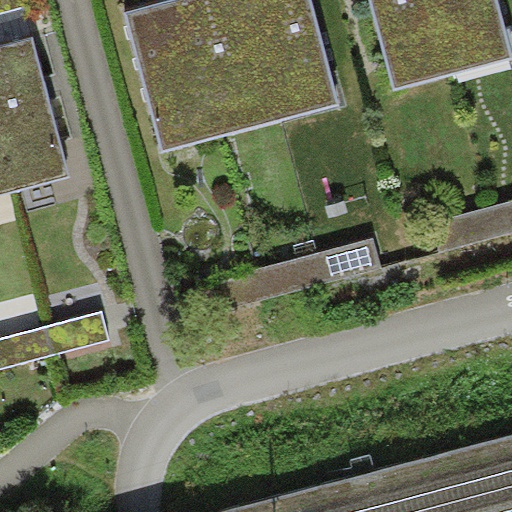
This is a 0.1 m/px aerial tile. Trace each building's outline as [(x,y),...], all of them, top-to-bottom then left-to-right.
[(21,0),(0,0),(0,11),(23,6),(21,0)] [(163,151),(224,135),(188,0),(175,0),(127,13),(163,151)] [(188,0),(224,135),(282,119),(249,0),(188,0)] [(309,0),(249,0),(282,119),(338,104),(309,0)] [(369,0),(394,90),(455,74),(434,0),(369,0)] [(434,0),(455,74),(511,58),(496,0),(434,0)] [(32,41),(0,49),(0,160),(9,194),(70,178),(32,41)] [(0,196),(9,194),(0,160),(0,196)] [(511,232),(511,201),(490,208),(497,237),(511,232)] [(443,251),(497,237),(490,208),(435,223),(443,251)] [(380,268),(372,239),(316,254),(323,283),(380,268)] [(269,297),(323,283),(316,254),(261,269),(269,297)] [(269,297),(261,269),(203,284),(211,313),(269,297)] [(108,342),(100,314),(44,329),(51,358),(108,342)] [(0,370),(51,358),(44,329),(0,340),(0,370)]
